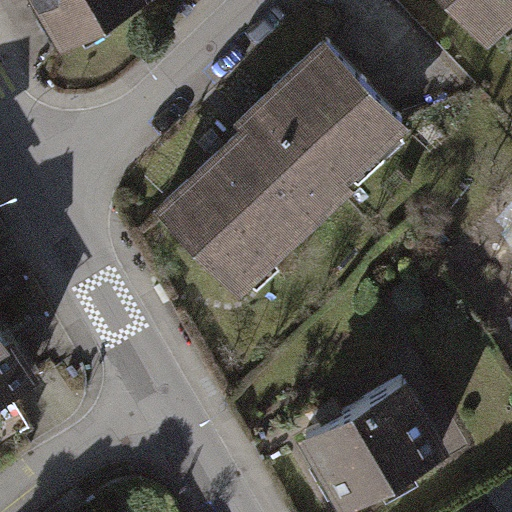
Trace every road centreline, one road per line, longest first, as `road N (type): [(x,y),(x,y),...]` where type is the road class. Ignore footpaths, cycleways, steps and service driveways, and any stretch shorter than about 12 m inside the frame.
road 1 (residential): [(35,180),(121,125),(256,0)]
road 2 (residential): [(159,392),(35,180)]
road 3 (residential): [(159,392),(0,493)]
road 4 (residential): [(229,511),(159,392)]
